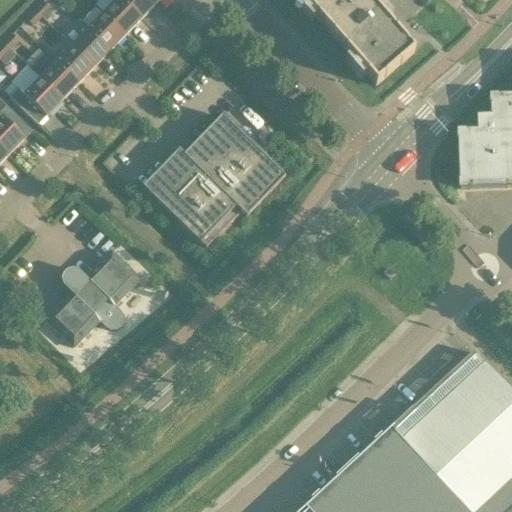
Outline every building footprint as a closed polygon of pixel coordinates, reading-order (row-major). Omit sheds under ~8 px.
[(119,0),(118,0),(103,16),(126,38),(142,21),(119,0)] [(157,5),(151,0),(119,0),(142,21),(157,5)] [(320,0),(298,0),(308,11),(320,0)] [(372,8),(365,0),(320,0),(308,11),(375,88),(414,55),(386,24),(391,20),(377,3),(372,8)] [(43,3),(35,12),(42,20),(51,11),(43,3)] [(42,20),(35,12),(26,21),(34,29),(42,20)] [(103,16),(89,31),(87,32),(110,54),(126,38),(103,16)] [(87,32),(89,31),(78,21),(61,38),(72,48),(94,70),(110,54),(87,32)] [(11,36),(3,45),(10,52),(19,44),(11,36)] [(0,61),(10,52),(3,45),(0,47),(0,61)] [(94,70),(72,48),(56,65),(78,87),(94,70)] [(78,87),(56,65),(55,65),(45,56),(30,71),(40,81),(63,103),(78,87)] [(40,81),(24,98),(19,93),(17,91),(9,99),(11,101),(38,127),(63,103),(40,81)] [(477,134),(457,134),(459,191),(511,189),(511,98),(490,99),(491,119),(477,120),(477,134)] [(0,119),(2,121),(0,123),(0,149),(9,158),(33,134),(6,107),(0,113),(0,119)] [(184,158),(241,214),(241,215),(246,219),(284,180),(279,175),(281,173),(229,122),(227,124),(221,119),(184,158)] [(0,149),(0,167),(9,158),(0,149)] [(184,158),(178,153),(142,190),(204,252),(205,251),(241,215),(241,214),(184,158)] [(70,297),(44,323),(73,351),(98,325),(108,334),(109,335),(112,335),(116,333),(119,331),(121,330),(123,327),(124,324),(123,321),(122,317),(114,308),(139,282),(111,255),(85,281),(77,273),(62,289),(70,297)] [(511,511),(511,401),(474,361),(310,511),(511,511)]
